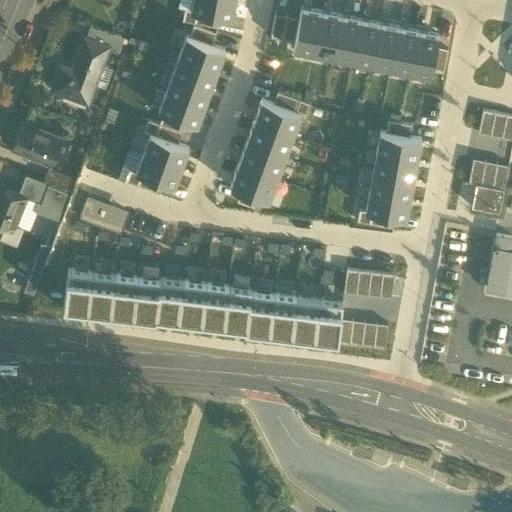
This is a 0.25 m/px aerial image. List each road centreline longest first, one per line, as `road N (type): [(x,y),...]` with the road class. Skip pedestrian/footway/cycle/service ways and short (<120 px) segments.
road 1 (residential): [(261,0),(248,66),(190,215),(430,245)]
road 2 (secondary): [(0,352),(264,377),(400,403)]
road 3 (residential): [(430,245),(473,3)]
road 4 (unknown): [(178,369),(190,215),(133,187)]
road 5 (residential): [(400,403),(430,245)]
